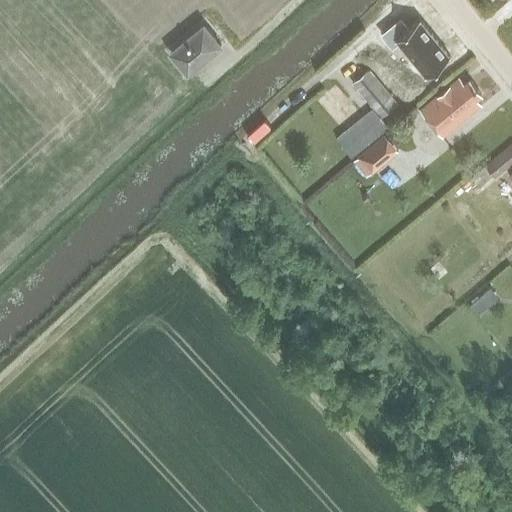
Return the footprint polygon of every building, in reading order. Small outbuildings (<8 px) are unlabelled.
[(407,31),(400,21),(381,37),(391,49),(397,44),(425,78),(449,59),(419,22),(407,31)] [(223,47),(204,24),(171,51),(189,74),(223,47)] [(390,94),(369,70),(368,68),(366,70),(360,76),(352,83),(373,108),(381,117),(398,103),(390,94)] [(476,99),(481,95),(470,80),(465,85),(459,79),(421,110),(443,137),(481,105),(476,99)] [(352,157),(388,127),(372,108),(336,138),(352,157)] [(511,163),(511,144),(487,166),(497,177),(511,163)] [(353,162),(366,177),(382,162),(369,147),(353,162)] [(477,300),(469,306),(478,316),(486,310),(477,300)]
